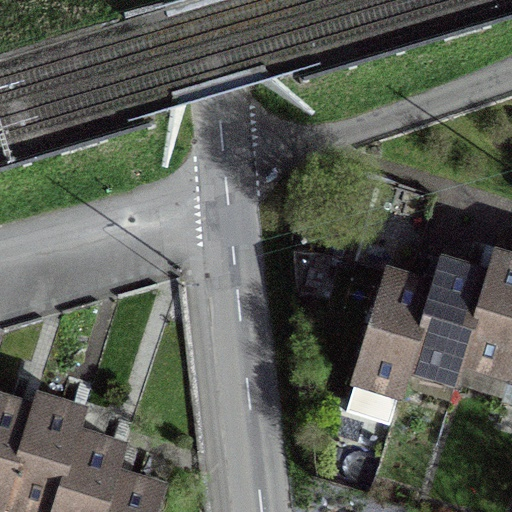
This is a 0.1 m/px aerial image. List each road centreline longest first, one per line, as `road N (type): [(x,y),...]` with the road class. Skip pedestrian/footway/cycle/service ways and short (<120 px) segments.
road 1 (residential): [(225,164),(262,511)]
road 2 (unclassified): [(225,164),(511,76)]
road 3 (unclassified): [(0,247),(166,200),(225,164)]
road 4 (residential): [(215,0),(225,164)]
